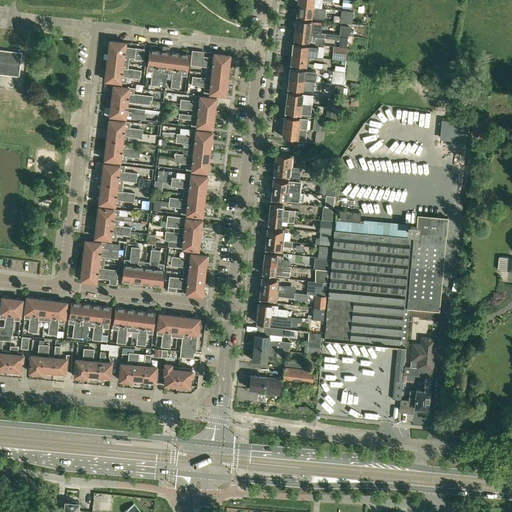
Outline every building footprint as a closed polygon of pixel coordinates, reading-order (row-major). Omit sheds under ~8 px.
[(351,9),(352,0),(351,0),(339,0),(339,8),(351,9)] [(296,15),(313,17),(322,18),(323,8),(321,8),(314,7),(297,5),(297,9),(295,9),(295,13),(296,14),(296,15)] [(351,24),(352,20),(353,12),(343,11),(341,10),(340,23),(351,24)] [(295,26),(295,30),(312,31),(320,32),(321,26),(314,25),(312,24),(313,21),(300,20),(296,19),(296,21),(294,21),(294,25),(295,26)] [(348,35),(349,36),(350,30),(350,27),(340,26),(339,34),(340,34),(340,35),(348,35)] [(320,32),(312,31),(295,30),(294,33),(293,34),(292,37),(294,38),(293,40),(297,40),(314,42),(315,37),(324,38),(325,33),(320,32)] [(339,40),(339,45),(347,46),(348,35),(340,35),(339,34),(325,33),(324,38),(339,40)] [(125,42),(109,40),(108,51),(143,55),(144,44),(134,43),(133,48),(125,47),(125,42)] [(318,47),(297,44),(293,44),(293,45),(291,46),(291,49),(292,50),(292,54),(309,56),(317,57),(318,47)] [(335,46),(335,59),(349,59),(349,47),(335,46)] [(0,49),(0,74),(9,75),(19,77),(22,52),(0,49)] [(152,72),(151,77),(150,85),(149,85),(148,88),(154,88),(154,85),(158,51),(149,50),(146,71),(152,72)] [(228,65),(230,55),(214,53),(213,57),(203,56),(203,52),(192,50),(191,61),(228,65)] [(108,51),(107,60),(128,63),(129,58),(134,58),(134,59),(142,60),(143,55),(108,51)] [(158,51),(154,85),(159,86),(161,73),(166,73),(168,53),(158,51)] [(171,74),(171,80),(170,87),(174,88),(178,54),(168,53),(166,73),(171,74)] [(178,54),(174,88),(179,88),(180,75),(186,76),(189,55),(178,54)] [(308,63),(309,56),(292,54),(291,57),(290,58),(289,62),(291,63),(290,64),(307,66),(307,67),(313,68),(326,69),(327,64),(314,62),(313,64),(308,63)] [(107,60),(106,70),(132,73),(140,74),(141,70),(127,68),(128,63),(107,60)] [(207,67),(206,72),(228,74),(229,70),(228,68),(228,65),(191,61),(190,65),(207,67)] [(308,70),(294,68),(290,68),(290,69),(288,70),(288,74),(289,75),(289,78),(315,81),(316,71),(308,70)] [(105,80),(120,82),(126,83),(127,77),(140,79),(140,74),(132,73),(106,70),(105,80)] [(344,72),(334,71),(332,70),(331,83),(343,84),(344,72)] [(192,81),(199,82),(226,85),(227,82),(228,81),(228,74),(206,72),(205,78),(192,76),(192,81)] [(315,81),(289,78),(289,80),(288,82),(287,82),(286,86),(288,87),(288,88),(292,89),(314,91),(315,81)] [(226,85),(199,82),(192,81),(191,86),(204,87),(204,93),(225,95),(225,94),(226,93),(227,89),(226,88),(226,85)] [(112,96),(138,99),(152,100),(152,96),(134,94),(134,88),(113,85),(112,96)] [(343,96),(344,86),(334,85),(333,95),(343,96)] [(286,99),(286,102),(304,104),(311,105),(312,95),(293,93),(287,92),(287,94),(285,94),(285,98),(286,99)] [(180,104),(188,105),(214,108),(215,105),(216,104),(216,100),(215,99),(216,98),(194,95),(193,101),(180,99),(180,104)] [(156,101),(152,100),(138,99),(112,96),(111,106),(126,107),(127,101),(155,105),(156,101)] [(358,106),(358,98),(350,98),(350,106),(358,106)] [(311,105),(304,104),(286,102),(286,106),(284,106),(284,110),(285,111),(285,113),(289,113),(310,115),(311,105)] [(192,110),(192,116),(213,118),(213,117),(215,116),(215,113),(214,111),(214,110),(214,108),(188,105),(180,104),(179,108),(192,110)] [(145,109),(126,107),(111,106),(109,116),(130,118),(131,112),(144,114),(145,109)] [(341,109),(332,108),(326,108),(325,120),(326,120),(337,122),(340,122),(341,109)] [(191,126),(196,126),(204,127),(212,128),(212,127),(213,126),(214,123),(213,121),(213,120),(213,118),(192,116),(178,114),(178,118),(191,120),(191,126)] [(283,127),(301,129),(307,129),(308,119),(284,117),(284,118),(283,119),(282,122),(283,123),(283,127)] [(142,129),(136,128),(129,128),(130,122),(109,119),(108,130),(142,134),(142,129)] [(466,141),(469,120),(453,119),(452,122),(446,122),(445,126),(442,126),(441,138),(466,141)] [(327,130),(334,131),(335,122),(328,121),(327,130)] [(282,137),(294,138),(298,139),(298,141),(305,141),(307,129),(301,129),(283,127),(283,130),(281,131),(281,135),(282,136),(282,137)] [(212,132),(204,131),(196,130),(181,128),(180,134),(176,133),(176,138),(211,142),(211,140),(211,139),(212,138),(212,134),(212,133),(212,132)] [(108,130),(107,140),(128,142),(128,136),(141,138),(142,134),(108,130)] [(324,132),(318,131),(317,131),(316,142),(325,140),(326,132),(324,132)] [(188,150),(194,150),(209,152),(210,151),(211,150),(211,146),(210,145),(211,142),(176,138),(175,143),(189,144),(188,150)] [(107,140),(105,150),(139,154),(140,149),(127,148),(128,142),(107,140)] [(460,153),(459,143),(443,144),(443,154),(460,153)] [(139,154),(105,150),(104,159),(125,162),(126,156),(139,158),(139,154)] [(173,158),(182,159),(208,162),(209,159),(210,158),(210,154),(209,153),(209,152),(194,150),(188,150),(187,155),(174,153),(173,158)] [(275,162),(275,165),(292,167),(293,155),(276,153),(276,155),(274,155),(274,159),(275,160),(275,162)] [(173,163),(182,164),(186,164),(186,170),(207,172),(207,171),(208,170),(209,166),(208,165),(208,162),(182,159),(173,158),(173,163)] [(104,163),(102,173),(137,177),(137,173),(129,172),(124,172),(125,166),(104,163)] [(300,168),(292,167),(275,165),(274,167),(274,168),(273,169),(272,173),(274,174),(274,175),(291,177),(291,175),(299,176),(300,168)] [(158,185),(165,186),(168,170),(161,169),(158,185)] [(318,182),(324,182),(334,183),(335,173),(325,172),(319,171),(318,182)] [(137,177),(102,173),(102,177),(101,178),(101,181),(101,183),(122,185),(123,180),(128,181),(136,182),(137,177)] [(171,182),(179,183),(205,186),(206,184),(206,183),(207,182),(207,178),(206,177),(207,176),(185,173),(185,179),(171,177),(171,182)] [(150,179),(142,178),(141,189),(149,189),(150,179)] [(272,187),(272,189),(289,191),(299,192),(300,182),(290,181),(277,179),(273,179),(273,180),(271,181),(271,185),(272,186),(272,187)] [(205,186),(179,183),(171,182),(170,186),(184,188),(183,194),(204,196),(204,195),(206,194),(206,190),(205,189),(205,188),(205,186)] [(101,183),(100,193),(134,197),(135,193),(122,191),(122,185),(101,183)] [(304,194),(299,193),(299,192),(289,191),(272,189),(272,191),(272,192),(270,193),(270,197),(271,198),(271,199),(298,202),(298,201),(303,201),(304,194)] [(120,206),(121,200),(133,202),(134,197),(100,193),(99,203),(120,206)] [(169,202),(176,203),(203,206),(204,203),(205,202),(205,198),(204,197),(204,196),(183,194),(182,199),(169,197),(169,202)] [(326,195),(325,206),(333,207),(334,196),(326,195)] [(203,206),(176,203),(169,202),(168,206),(176,207),(181,208),(180,214),(202,216),(202,215),(203,214),(204,210),(203,209),(203,206)] [(269,211),(269,214),(294,217),(295,211),(282,209),(283,205),(270,204),(270,205),(269,206),(268,210),(269,211)] [(321,220),(332,221),(333,207),(325,206),(323,206),(321,220)] [(98,207),(97,217),(113,219),(123,220),(131,221),(132,217),(124,216),(119,215),(119,209),(114,209),(98,207)] [(447,218),(417,215),(416,226),(359,221),(360,212),(339,210),(336,209),(324,340),(397,346),(395,367),(393,386),(399,387),(401,373),(403,373),(403,368),(405,347),(406,347),(409,315),(409,308),(438,311),(447,218)] [(268,224),(272,225),(280,225),(281,221),(293,223),(294,217),(269,214),(269,217),(267,218),(267,222),(268,223),(268,224)] [(123,220),(113,219),(97,217),(96,227),(130,232),(130,227),(131,227),(132,221),(131,221),(123,220)] [(179,227),(184,228),(200,230),(201,227),(202,226),(202,222),(201,221),(202,220),(180,217),(179,223),(166,221),(166,226),(179,227)] [(319,232),(320,232),(331,233),(332,221),(320,220),(319,232)] [(129,235),(130,232),(96,227),(95,237),(116,240),(116,234),(129,235)] [(172,237),(199,241),(200,237),(201,236),(201,232),(200,231),(200,230),(184,228),(179,227),(178,234),(165,232),(165,236),(172,237)] [(267,235),(266,239),(283,240),(284,230),(267,228),(267,229),(266,230),(265,234),(267,235)] [(331,233),(320,232),(319,238),(315,238),(315,244),(330,246),(331,237),(330,237),(331,233)] [(199,241),(172,237),(165,236),(164,240),(177,242),(177,248),(182,248),(198,250),(198,249),(199,248),(200,244),(199,243),(199,241)] [(265,249),(269,250),(282,251),(282,246),(291,247),(292,242),(283,240),(266,239),(266,241),(266,242),(264,243),(264,247),(265,248),(265,249)] [(119,250),(106,248),(106,242),(85,240),(84,250),(110,253),(118,254),(119,250)] [(318,257),(327,258),(328,246),(319,245),(318,257)] [(131,282),(134,256),(135,247),(132,247),(130,260),(124,259),(121,280),(131,282)] [(136,247),(135,247),(134,256),(131,282),(141,283),(144,262),(139,261),(139,256),(140,252),(140,248),(136,247)] [(162,285),(164,270),(164,264),(159,263),(161,247),(156,247),(156,250),(155,250),(151,284),(162,285)] [(141,283),(151,284),(155,250),(151,249),(150,262),(144,262),(141,283)] [(84,250),(83,259),(104,262),(105,257),(118,258),(118,254),(110,253),(84,250)] [(172,256),(172,261),(205,265),(206,262),(207,261),(207,258),(206,256),(207,255),(191,253),(185,252),(185,258),(172,256)] [(264,260),(263,263),(289,266),(289,260),(283,259),(284,256),(265,253),(264,254),(263,255),(262,259),(264,260)] [(329,270),(330,259),(314,258),(313,268),(329,270)] [(498,270),(508,271),(511,271),(511,258),(509,258),(499,258),(498,270)] [(81,270),(108,273),(116,274),(116,270),(103,268),(104,262),(83,259),(81,270)] [(205,267),(205,265),(172,261),(171,266),(183,267),(183,273),(188,273),(204,275),(204,274),(205,273),(206,270),(205,269),(205,267)] [(290,266),(289,266),(263,263),(263,266),(261,267),(261,271),(262,273),(262,274),(266,274),(275,275),(280,276),(289,277),(290,272),(290,266)] [(316,269),(315,277),(328,278),(328,270),(316,269)] [(117,274),(116,274),(108,273),(81,270),(80,280),(96,282),(96,277),(109,279),(109,284),(116,285),(117,274)] [(170,276),(169,281),(203,285),(203,282),(205,281),(205,277),(204,276),(204,275),(188,273),(183,273),(182,278),(170,276)] [(260,288),(277,290),(285,291),(285,286),(278,285),(279,279),(265,278),(262,277),(262,279),(260,279),(259,284),(261,285),(260,288)] [(169,281),(168,289),(167,291),(186,293),(202,295),(203,285),(169,281)] [(315,287),(315,295),(326,296),(327,284),(322,283),(322,288),(315,287)] [(276,301),(277,296),(294,298),(294,293),(285,291),(277,290),(260,288),(260,292),(258,292),(258,297),(259,298),(259,299),(276,301)] [(469,290),(468,300),(478,301),(479,291),(469,290)] [(325,308),(326,296),(315,295),(313,307),(324,308),(325,308)] [(0,308),(0,309),(0,318),(5,319),(4,327),(0,326),(0,334),(7,335),(12,298),(8,298),(8,297),(4,296),(3,297),(2,297),(1,300),(0,308)] [(32,332),(33,324),(36,298),(33,298),(32,297),(29,296),(28,297),(26,297),(24,318),(30,319),(29,324),(28,332),(32,332)] [(12,330),(14,320),(20,321),(20,316),(22,299),(20,299),(20,298),(16,298),(16,299),(12,298),(7,335),(11,336),(18,336),(18,330),(12,330)] [(43,326),(44,320),(44,315),(46,299),(45,299),(45,298),(41,298),(40,298),(36,298),(33,324),(32,332),(37,333),(38,325),(43,326)] [(44,320),(49,321),(48,334),(52,335),(53,327),(56,300),(53,300),(52,299),(49,299),(48,299),(46,299),(44,315),(44,320)] [(56,300),(53,327),(52,335),(57,335),(58,322),(64,323),(67,302),(65,302),(64,301),(61,300),(60,301),(56,300)] [(70,302),(69,318),(68,323),(74,324),(72,337),(76,338),(81,304),(70,302)] [(258,310),(257,313),(282,316),(283,310),(276,309),(277,305),(269,304),(259,303),(259,304),(257,304),(257,309),(258,310)] [(88,326),(89,321),(91,305),(81,304),(76,338),(81,338),(83,326),(88,326)] [(97,340),(98,332),(101,306),(91,305),(89,321),(88,326),(94,327),(92,340),(97,340)] [(108,328),(109,323),(111,307),(101,306),(98,332),(97,340),(101,341),(107,342),(108,335),(101,334),(102,333),(102,328),(108,328)] [(121,344),(122,335),(125,309),(115,308),(112,328),(111,328),(111,332),(118,333),(117,343),(121,344)] [(135,310),(125,309),(122,335),(121,344),(125,344),(127,331),(132,331),(135,310)] [(141,345),(142,338),(145,311),(135,310),(132,331),(138,332),(137,344),(141,345)] [(155,313),(145,311),(142,338),(141,345),(145,345),(146,333),(152,334),(155,313)] [(165,348),(166,341),(169,314),(165,314),(165,313),(161,313),(160,313),(159,313),(156,335),(162,335),(161,347),(165,348)] [(291,317),(282,316),(257,313),(257,316),(256,317),(255,321),(256,322),(256,323),(290,327),(291,317)] [(169,314),(166,341),(165,348),(169,348),(171,336),(176,337),(179,316),(177,315),(177,314),(173,314),(173,315),(169,314)] [(180,337),(179,351),(184,352),(188,317),(185,316),(185,315),(181,315),(180,316),(179,316),(176,337),(180,337)] [(184,352),(194,353),(195,353),(196,344),(190,344),(191,339),(196,340),(197,334),(199,318),(197,318),(197,317),(193,317),(188,317),(184,352)] [(321,321),(311,321),(310,328),(320,329),(321,321)] [(291,330),(285,329),(270,327),(269,334),(282,336),(284,336),(284,335),(290,336),(291,330)] [(10,351),(3,350),(5,340),(10,341),(11,336),(7,335),(0,334),(0,368),(8,369),(10,351)] [(260,335),(256,335),(255,335),(254,347),(284,351),(289,351),(290,342),(281,341),(282,336),(269,334),(269,336),(260,335)] [(29,337),(22,337),(20,349),(28,349),(29,337)] [(425,376),(431,376),(429,376),(430,369),(432,369),(435,339),(422,337),(421,350),(412,349),(411,360),(417,361),(417,368),(404,366),(403,374),(425,376)] [(66,358),(59,357),(60,346),(60,340),(56,339),(55,357),(53,374),(65,375),(65,371),(70,371),(72,355),(67,354),(66,358)] [(41,373),(43,356),(44,344),(44,340),(39,340),(37,355),(31,355),(29,372),(41,373)] [(44,340),(44,344),(43,356),(41,373),(53,374),(55,357),(48,356),(49,345),(48,345),(48,341),(44,340)] [(89,344),(88,360),(86,377),(98,378),(100,361),(93,360),(94,343),(89,342),(89,344)] [(101,352),(100,361),(98,378),(109,379),(111,362),(116,363),(117,347),(118,345),(101,343),(100,349),(109,350),(108,357),(111,362),(104,361),(105,352),(101,352)] [(86,377),(88,360),(89,344),(84,344),(82,359),(76,359),(74,376),(86,377)] [(266,361),(267,357),(267,356),(283,357),(284,351),(254,347),(252,359),(266,361)] [(10,351),(8,369),(20,371),(21,361),(22,361),(23,352),(10,351)] [(127,380),(131,381),(133,364),(134,353),(128,352),(127,364),(121,363),(119,380),(120,380),(121,381),(125,382),(127,380)] [(134,353),(133,364),(131,381),(143,382),(145,365),(138,365),(139,353),(134,353)] [(154,382),(159,383),(160,368),(156,368),(156,366),(149,366),(150,354),(145,354),(145,365),(143,382),(154,383),(154,382)] [(177,385),(178,367),(164,366),(164,369),(160,368),(159,383),(164,384),(169,385),(171,386),(174,387),(176,385),(177,385)] [(192,368),(178,367),(177,385),(178,385),(179,387),(183,387),(184,386),(189,387),(190,376),(192,376),(192,368)] [(312,370),(301,368),(284,367),(282,380),(311,383),(312,370)] [(354,397),(364,375),(356,371),(346,393),(354,397)] [(249,388),(263,390),(263,392),(272,393),(279,394),(281,379),(274,378),(250,375),(250,380),(247,380),(246,386),(249,387),(249,388)] [(416,391),(409,390),(408,401),(415,401),(414,409),(423,409),(423,408),(427,409),(428,396),(429,396),(431,376),(425,376),(424,389),(416,388),(416,391)] [(96,493),(95,510),(112,511),(112,493),(96,493)] [(77,511),(78,503),(77,503),(77,501),(72,501),(71,503),(70,502),(70,501),(66,500),(66,502),(65,502),(64,511),(63,510),(62,511),(77,511)] [(124,511),(125,511),(140,511),(134,503),(124,511)]
